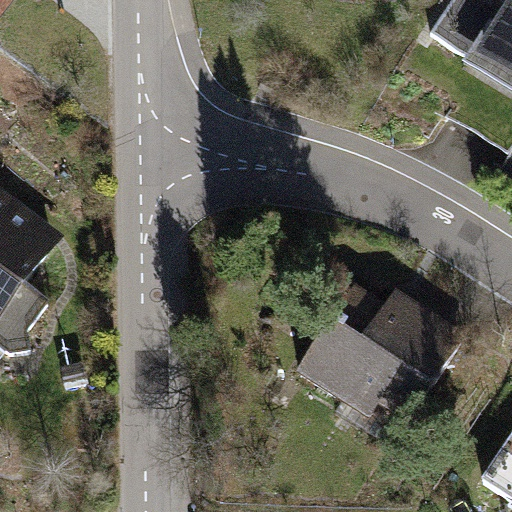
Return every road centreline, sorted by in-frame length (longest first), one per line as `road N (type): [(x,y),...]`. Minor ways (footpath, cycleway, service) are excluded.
road 1 (residential): [(146,129),(375,186),(511,274)]
road 2 (residential): [(146,129),(145,511)]
road 3 (residential): [(141,0),(146,129)]
